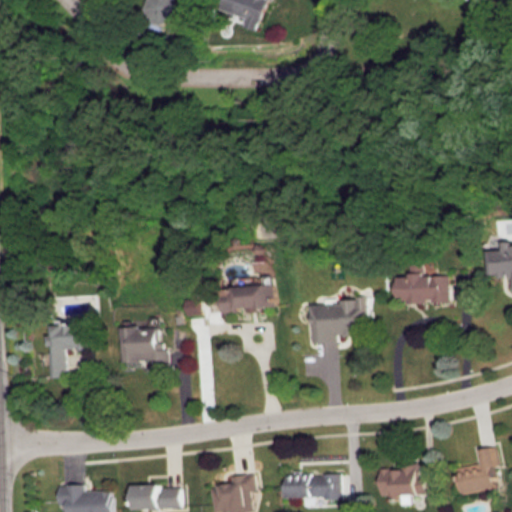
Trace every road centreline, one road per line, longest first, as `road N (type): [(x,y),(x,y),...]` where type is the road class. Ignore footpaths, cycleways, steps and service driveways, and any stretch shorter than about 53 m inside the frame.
road 1 (residential): [(0,441),(133,437),(388,409),(511,381)]
road 2 (residential): [(70,0),(123,62),(175,74),(300,68),(325,38),(325,0)]
